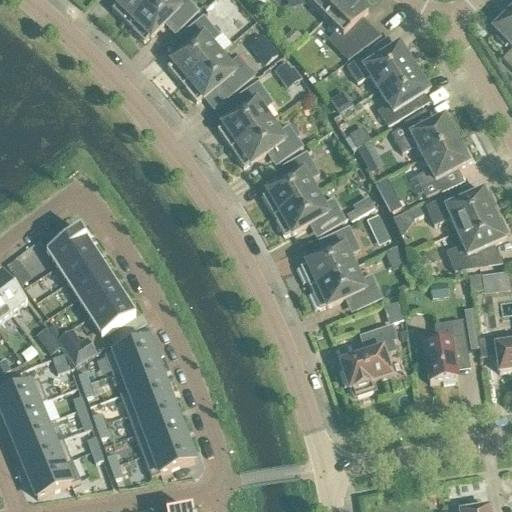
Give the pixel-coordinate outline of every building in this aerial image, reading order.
[(111,15),(127,32),(159,0),(124,0),(115,9),(116,10),(111,15)] [(163,0),(159,0),(127,32),(144,48),(149,43),(150,44),(169,25),(179,36),(198,17),(181,0),(178,0),(171,8),(163,0)] [(284,0),(289,16),(309,9),(324,25),(348,0),(284,0)] [(349,0),(348,0),(324,25),(338,39),(330,47),(348,65),(346,67),(347,68),(381,42),(380,42),(362,24),(367,18),(349,0)] [(495,42),(505,52),(508,50),(511,53),(511,15),(493,35),(498,40),(495,42)] [(167,73),(181,91),(218,60),(209,49),(219,42),(203,22),(182,39),(191,51),(171,68),(172,69),(167,73)] [(241,47),(256,65),(270,52),(255,35),(241,47)] [(369,82),(378,96),(413,74),(399,51),(379,64),(372,54),(346,73),(357,90),(369,82)] [(218,60),(181,91),(196,109),(202,104),(203,106),(223,89),(232,100),(253,82),(237,63),(227,71),(218,60)] [(274,73),(281,83),(291,76),(284,66),(274,73)] [(413,74),(378,96),(387,110),(377,117),(388,133),(413,118),(408,110),(428,97),(413,74)] [(217,136),(230,155),(270,128),(262,116),(272,109),(257,88),(235,104),(244,115),(222,131),(223,132),(217,136)] [(416,153),(422,164),(456,146),(450,134),(452,133),(446,121),(410,141),(405,131),(391,140),(402,160),(416,153)] [(270,128),(230,155),(243,174),(249,170),(250,171),(272,156),(280,168),(302,153),(288,132),(278,139),(270,128)] [(361,149),(372,141),(366,131),(354,138),(361,149)] [(456,146),(422,164),(428,176),(414,183),(425,204),(440,197),(435,188),(471,168),(465,157),(463,158),(456,146)] [(357,157),(369,180),(384,172),(372,149),(357,157)] [(261,203),(273,223),(315,199),(308,187),(319,181),(306,159),(283,172),(290,185),(267,198),(268,199),(261,203)] [(450,225),(456,238),(493,221),(491,216),(495,214),(489,199),(484,201),(483,197),(458,207),(454,198),(425,213),(434,233),(450,225)] [(315,199),(273,223),(285,243),(291,240),(291,241),(315,228),(322,240),(345,227),(333,205),(322,211),(315,199)] [(351,210),(356,222),(378,212),(373,200),(351,210)] [(401,213),(397,205),(386,211),(390,219),(401,213)] [(493,221),(456,238),(462,252),(445,259),(454,279),(488,273),(480,257),(505,246),(503,242),(507,240),(500,225),(496,227),(493,221)] [(390,247),(378,222),(367,227),(378,252),(390,247)] [(300,273),(310,294),(354,274),(348,261),(359,256),(348,233),(324,245),(330,258),(306,269),(307,270),(300,273)] [(90,253),(80,236),(46,258),(57,274),(90,253)] [(101,269),(90,253),(57,274),(67,290),(101,269)] [(400,261),(397,255),(385,261),(388,266),(400,261)] [(17,266),(7,273),(13,281),(23,274),(17,266)] [(78,307),(111,285),(101,269),(67,290),(78,307)] [(354,274),(310,294),(319,315),(326,312),(327,314),(351,303),(357,316),(381,305),(371,282),(359,287),(354,274)] [(485,278),(487,297),(511,293),(511,277),(511,275),(485,278)] [(2,279),(0,280),(0,308),(11,322),(26,310),(2,279)] [(469,283),(471,299),(483,297),(480,281),(469,283)] [(123,303),(111,285),(78,307),(89,325),(123,303)] [(135,322),(123,303),(89,325),(101,343),(135,322)] [(401,305),(387,309),(392,327),(406,323),(401,305)] [(0,308),(0,330),(11,322),(0,308)] [(453,360),(467,358),(462,327),(433,331),(437,351),(423,353),(429,390),(442,388),(443,391),(454,389),(454,386),(457,386),(453,360)] [(64,342),(56,330),(48,336),(56,347),(64,342)] [(360,342),(366,361),(340,369),(349,396),(352,395),(355,402),(373,395),(371,388),(391,382),(384,361),(396,357),(392,347),(396,346),(391,332),(360,342)] [(60,354),(46,335),(36,343),(50,362),(60,354)] [(493,344),(499,379),(511,377),(511,346),(508,347),(507,342),(493,344)] [(97,361),(86,344),(65,358),(75,374),(97,361)] [(147,345),(104,361),(112,382),(155,366),(147,345)] [(31,352),(21,359),(27,367),(37,360),(31,352)] [(69,377),(63,362),(52,366),(58,381),(69,377)] [(11,377),(5,366),(0,367),(0,374),(3,381),(11,377)] [(155,366),(112,382),(112,383),(122,380),(128,398),(119,402),(120,403),(163,386),(155,366)] [(86,379),(78,382),(82,394),(90,391),(86,379)] [(38,386),(0,401),(0,415),(4,424),(46,407),(38,386)] [(163,386),(120,403),(127,423),(171,407),(163,386)] [(90,391),(82,394),(86,405),(94,402),(90,391)] [(81,404),(73,406),(77,418),(85,415),(81,404)] [(46,407),(4,424),(12,444),(46,430),(38,411),(47,408),(46,407)] [(171,407),(127,423),(135,443),(178,426),(171,407)] [(85,415),(77,418),(81,429),(89,426),(85,415)] [(100,420),(93,423),(97,434),(104,432),(100,420)] [(178,426),(135,443),(143,463),(186,447),(178,426)] [(46,430),(12,444),(20,464),(63,447),(62,446),(54,450),(46,430)] [(104,432),(97,434),(100,446),(108,443),(104,432)] [(95,444),(87,447),(91,458),(99,456),(95,444)] [(63,447),(20,464),(29,484),(71,467),(63,447)] [(186,447),(143,463),(151,484),(194,468),(186,447)] [(99,456),(91,458),(95,470),(103,467),(99,456)] [(115,461),(107,464),(111,475),(119,472),(115,461)] [(71,467),(29,484),(37,505),(80,488),(71,467)] [(119,472),(111,475),(115,486),(123,484),(119,472)]
